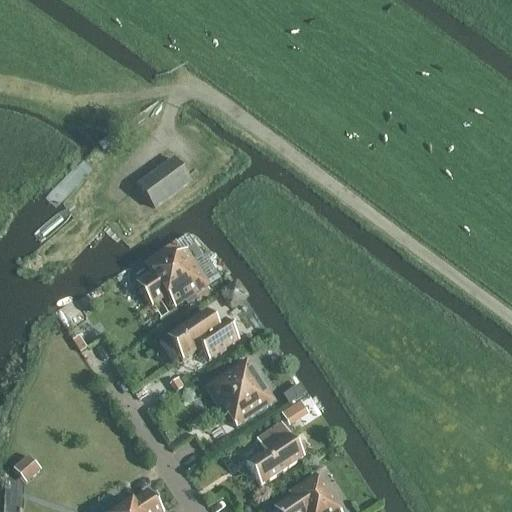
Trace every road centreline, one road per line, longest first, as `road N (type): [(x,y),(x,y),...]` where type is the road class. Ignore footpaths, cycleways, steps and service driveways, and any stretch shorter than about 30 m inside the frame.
road 1 (track): [(511,315),(207,93),(181,90)]
road 2 (track): [(181,90),(80,98),(0,79)]
road 3 (residential): [(196,511),(107,374)]
road 4 (track): [(181,90),(161,136),(95,205)]
